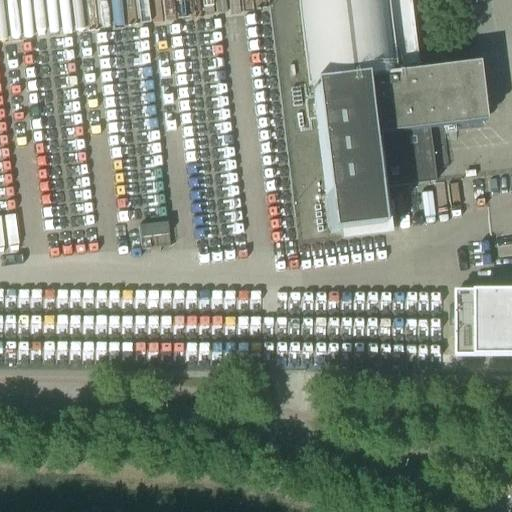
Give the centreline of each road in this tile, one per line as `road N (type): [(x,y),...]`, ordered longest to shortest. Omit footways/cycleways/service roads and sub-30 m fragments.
road 1 (unknown): [(511,216),(356,264),(0,289)]
road 2 (tertiary): [(480,511),(349,453),(274,432),(118,411),(0,407)]
